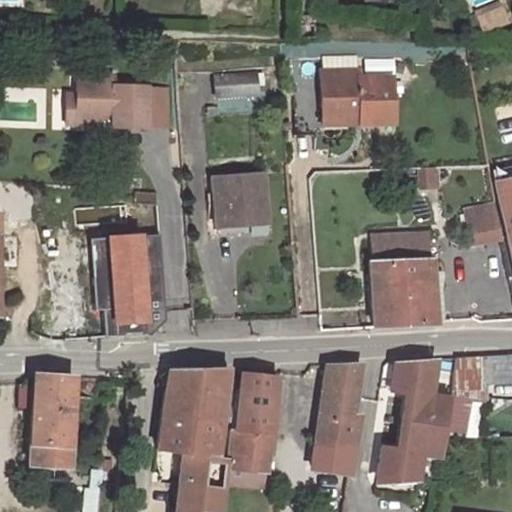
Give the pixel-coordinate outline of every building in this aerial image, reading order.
[(258,73),(218,76),(220,96),(260,94),(258,73)] [(356,73),(320,73),(319,116),(356,116),(356,126),(389,126),(390,81),(356,81),(356,73)] [(98,116),(112,117),(111,130),(145,131),(147,90),(115,88),(115,80),(77,78),(76,98),(75,115),(79,120),(98,121),(98,116)] [(64,126),(97,127),(98,121),(79,120),(75,115),(76,98),(66,97),(64,126)] [(319,116),(319,125),(356,126),(356,116),(319,116)] [(421,188),(437,187),(436,169),(420,169),(421,188)] [(265,173),(211,176),(214,227),(268,224),(265,173)] [(511,180),(494,184),(503,224),(511,222),(511,180)] [(496,205),(467,211),(472,241),(501,236),(496,205)] [(511,222),(503,224),(511,269),(511,222)] [(421,234),(381,237),(382,260),(423,257),(421,234)] [(158,235),(90,239),(95,310),(104,310),(106,337),(150,335),(165,320),(158,235)] [(382,260),(372,261),(377,328),(439,322),(434,256),(423,257),(382,260)] [(472,382),(511,380),(511,354),(456,358),(450,394),(470,398),(472,382)] [(399,451),(379,448),(375,477),(395,480),(394,484),(415,480),(419,452),(440,456),(449,400),(428,397),(432,368),(413,365),(414,361),(392,362),(388,391),(408,395),(399,451)] [(324,365),(316,448),(351,446),(355,418),(350,418),(357,364),(324,365)] [(226,368),(168,370),(158,449),(187,452),(184,474),(182,474),(181,485),(219,490),(222,466),(227,428),(229,406),(221,405),(226,368)] [(34,375),(26,464),(65,468),(73,376),(37,374),(34,375)] [(264,471),(276,377),(240,374),(232,429),(227,428),(222,466),(264,471)] [(216,511),(219,490),(181,485),(178,511),(216,511)]
